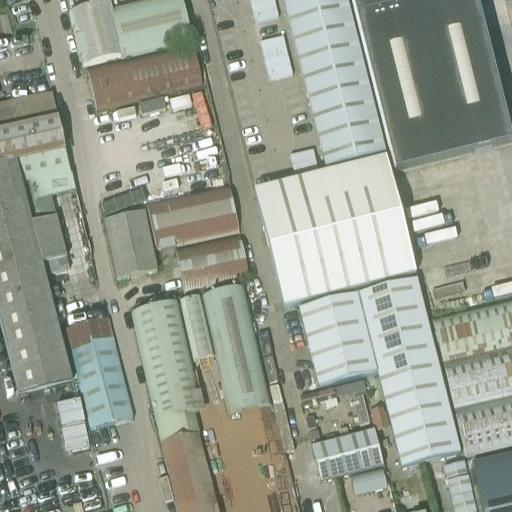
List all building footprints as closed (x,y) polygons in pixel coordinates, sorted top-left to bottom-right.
[(165,0),(112,13),(110,4),(68,14),(82,69),(191,43),(180,0),(165,0)] [(275,0),(250,0),(256,23),(280,18),(275,0)] [(344,0),(282,0),(325,171),(384,156),(344,0)] [(349,0),(394,176),(511,146),(474,0),(349,0)] [(284,37),(261,43),(270,81),(293,75),(284,37)] [(191,45),(84,72),(95,114),(202,87),(191,45)] [(0,332),(17,400),(71,386),(44,278),(69,272),(56,220),(31,226),(21,188),(29,186),(33,203),(75,193),(51,95),(0,106),(0,332)] [(415,277),(385,161),(252,195),(282,311),(415,277)] [(228,187),(145,206),(155,252),(239,234),(228,187)] [(106,207),(109,220),(144,212),(141,200),(125,204),(125,202),(106,207)] [(103,224),(117,283),(159,274),(145,216),(103,224)] [(174,251),(184,294),(250,280),(240,236),(174,251)] [(459,458),(414,283),(356,297),(376,376),(400,473),(459,458)] [(244,289),(198,299),(212,360),(226,419),(272,408),(244,289)] [(376,376),(356,297),(297,312),(317,391),(376,376)] [(198,299),(178,304),(192,365),(212,360),(198,299)] [(511,302),(433,320),(444,368),(511,352),(511,302)] [(178,304),(130,315),(176,511),(216,511),(199,438),(194,417),(203,415),(192,365),(178,304)] [(107,321),(63,333),(89,433),(132,421),(107,321)] [(511,352),(444,368),(454,414),(511,400),(511,352)] [(362,384),(301,400),(303,409),(364,394),(362,384)] [(511,400),(454,414),(464,461),(471,460),(511,450),(511,400)] [(57,407),(68,453),(91,448),(80,402),(57,407)] [(370,418),(366,405),(358,407),(361,420),(370,418)] [(387,432),(382,411),(370,414),(375,435),(387,432)] [(303,418),(310,442),(319,439),(313,415),(303,418)] [(381,470),(372,436),(310,451),(319,486),(381,470)] [(511,511),(511,457),(470,467),(480,511),(511,511)] [(452,511),(473,511),(462,465),(442,470),(452,511)] [(381,473),(349,480),(354,499),(386,492),(381,473)]
